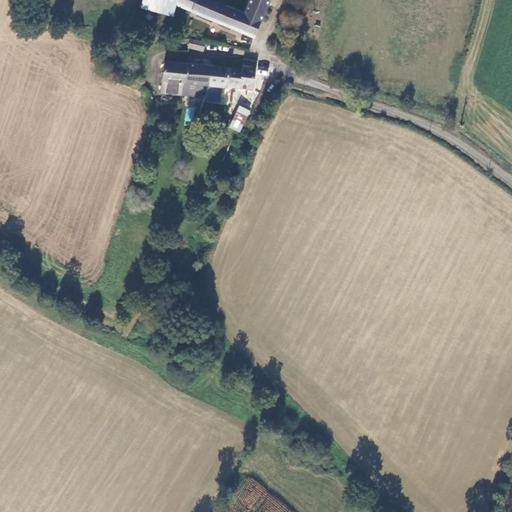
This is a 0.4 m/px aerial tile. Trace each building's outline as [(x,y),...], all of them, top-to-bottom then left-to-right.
[(175,0),(144,0),(143,8),(172,16),(175,3),(175,0)] [(247,0),(242,12),(216,0),(175,0),(175,3),(253,35),(266,0),(247,0)] [(205,51),(207,40),(193,37),(191,49),(205,51)] [(241,69),(209,66),(208,84),(228,86),(228,84),(254,87),(256,60),(242,58),(241,69)] [(160,91),(180,93),(181,80),(184,80),(185,64),(162,62),(160,91)] [(201,84),(208,84),(209,66),(185,64),(184,80),(181,80),(180,93),(200,95),(201,84)] [(238,104),(229,125),(241,129),(250,108),(238,104)] [(193,121),(193,107),(186,107),(185,121),(193,121)]
